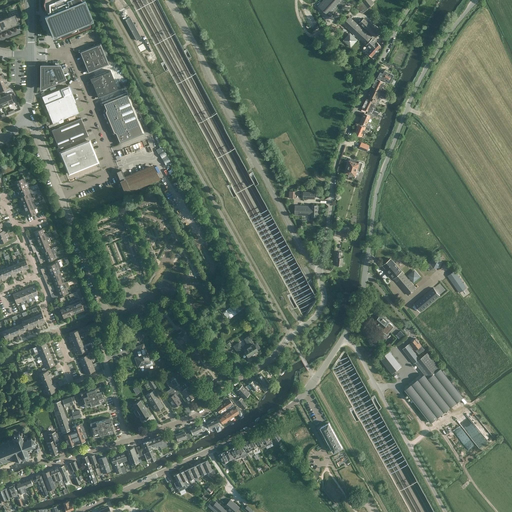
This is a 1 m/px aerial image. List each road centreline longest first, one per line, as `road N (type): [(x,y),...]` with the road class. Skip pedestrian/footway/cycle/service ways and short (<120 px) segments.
road 1 (unclassified): [(297,400),(360,301),(377,188),(406,111),(443,40),(477,0)]
road 2 (unclassified): [(280,348),(324,302),(319,275),(339,151),(416,0)]
road 3 (residential): [(126,440),(101,346),(105,310),(60,197)]
road 4 (residential): [(78,511),(245,434),(297,400)]
road 5 (track): [(511,275),(402,121)]
road 6 (residential): [(126,440),(204,412),(280,348)]
road 7 (track): [(385,511),(313,382)]
road 8 (residential): [(102,372),(71,383),(35,276)]
road 9 (residential): [(0,485),(126,440)]
road 10 (unclassified): [(102,140),(71,57),(38,54)]
road 11 (track): [(497,511),(438,426),(423,426)]
